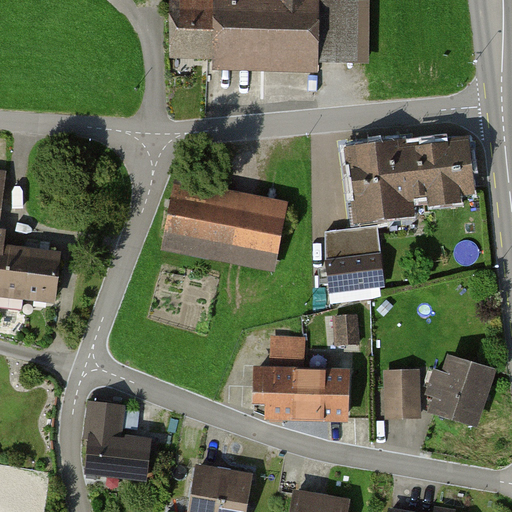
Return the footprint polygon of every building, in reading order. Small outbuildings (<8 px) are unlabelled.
[(172,3),(170,56),(363,64),(366,1),(353,0),(271,0),(271,7),(172,3)] [(472,183),(468,135),(344,145),(350,213),(397,210),(396,188),(472,183)] [(0,293),(57,299),(61,258),(0,253),(7,176),(0,174),(0,293)] [(168,188),(157,245),(280,269),(291,212),(168,188)] [(382,252),(327,258),(331,293),(386,286),(382,252)] [(336,318),(339,344),(362,341),(359,315),(336,318)] [(273,334),(273,361),(308,361),(308,334),(273,334)] [(476,421),(493,369),(448,354),(431,406),(476,421)] [(269,417),(348,418),(349,366),(270,365),(269,417)] [(417,414),(415,373),(383,374),(385,415),(417,414)] [(96,408),(87,471),(146,480),(151,443),(117,438),(121,412),(96,408)] [(243,511),(251,471),(195,461),(185,511),(243,511)] [(349,511),(351,502),(293,489),(288,511),(349,511)]
